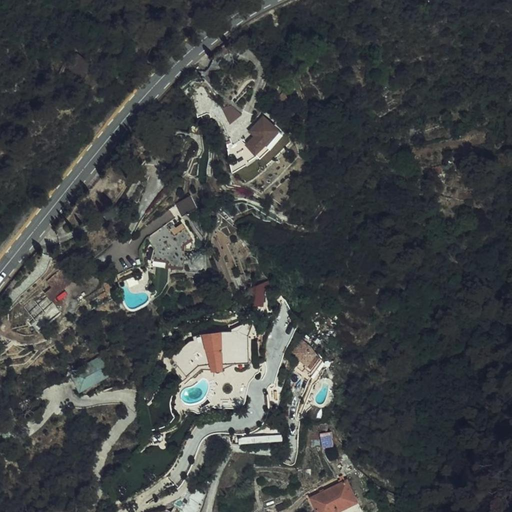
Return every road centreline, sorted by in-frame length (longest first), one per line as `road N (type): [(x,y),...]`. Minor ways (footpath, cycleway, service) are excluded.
road 1 (primary): [(261,0),(190,49),(0,271)]
road 2 (unknown): [(98,511),(97,462),(125,402),(64,397),(32,426)]
